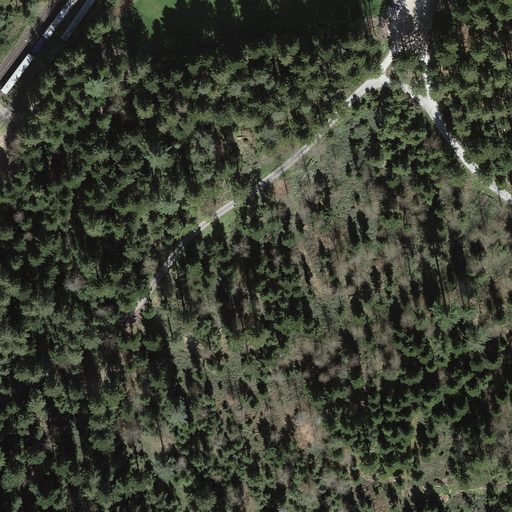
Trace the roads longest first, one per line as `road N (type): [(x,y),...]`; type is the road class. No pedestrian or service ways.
road 1 (track): [(0,107),(18,120),(80,61),(103,55),(174,54),(344,23),(420,31)]
road 2 (track): [(37,511),(51,425),(102,380),(133,308)]
